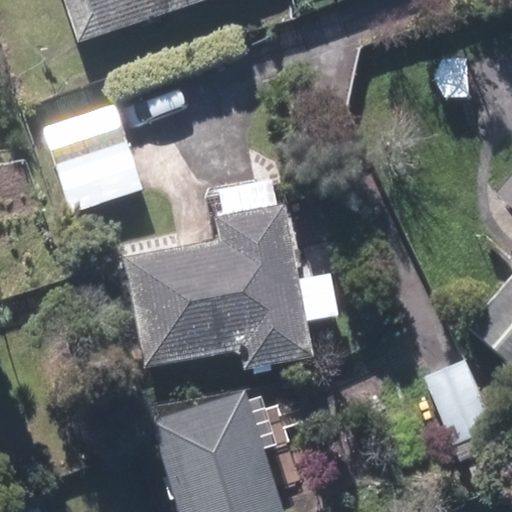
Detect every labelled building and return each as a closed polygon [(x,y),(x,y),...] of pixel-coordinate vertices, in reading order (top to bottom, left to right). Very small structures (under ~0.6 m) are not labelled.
[(201,0),(64,0),(77,39),(201,0)] [(225,245),(124,262),(141,364),(242,347),(247,373),(307,363),(276,179),(216,190),(225,245)] [(511,186),(503,198),(511,205),(511,186)] [(511,277),(472,320),(511,357),(511,277)] [(280,511),(241,388),(141,420),(170,511),(280,511)] [(78,405),(32,417),(43,459),(89,448),(78,405)]
